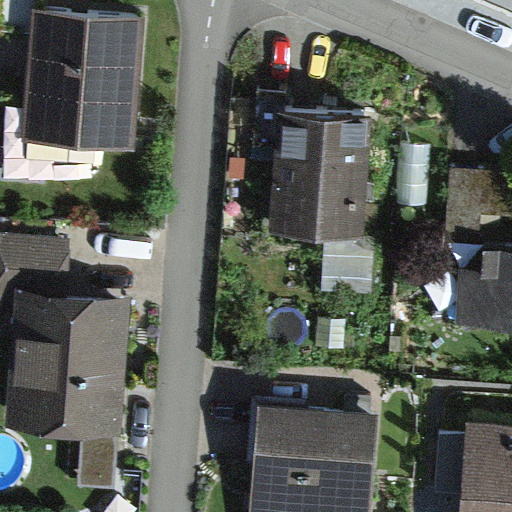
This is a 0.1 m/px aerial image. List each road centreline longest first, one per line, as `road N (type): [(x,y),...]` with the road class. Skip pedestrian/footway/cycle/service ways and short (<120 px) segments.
road 1 (residential): [(226,0),(217,20),(171,511)]
road 2 (residential): [(511,82),(321,0)]
